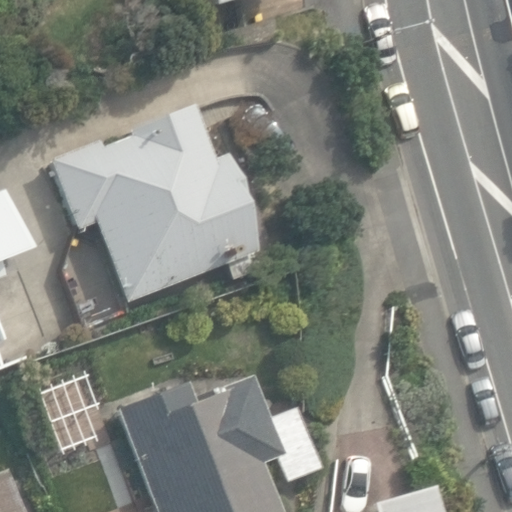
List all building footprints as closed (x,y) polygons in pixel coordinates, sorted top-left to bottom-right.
[(200,0),(203,11),(238,0),(200,0)] [(89,223),(120,304),(251,254),(236,212),(241,210),(221,158),(207,163),(185,106),(121,130),(123,138),(94,149),(92,144),(45,161),(71,229),(89,223)] [(0,373),(3,372),(0,364),(0,264),(14,259),(0,223),(0,373)] [(273,511),(255,465),(269,459),(279,484),(312,471),(288,411),(261,422),(244,382),(189,404),(180,382),(111,410),(151,511),(273,511)] [(0,473),(0,511),(18,511),(3,472),(0,473)] [(369,506),(370,511),(429,511),(423,490),(369,506)]
